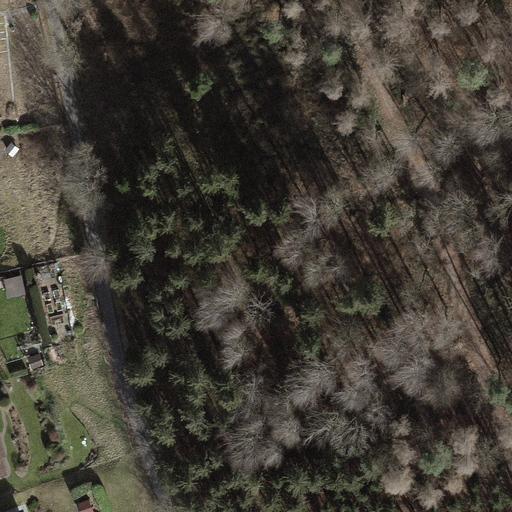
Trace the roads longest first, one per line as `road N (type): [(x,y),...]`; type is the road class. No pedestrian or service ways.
road 1 (track): [(32,0),(121,368),(171,511)]
road 2 (track): [(511,445),(465,327),(417,164),(347,0)]
